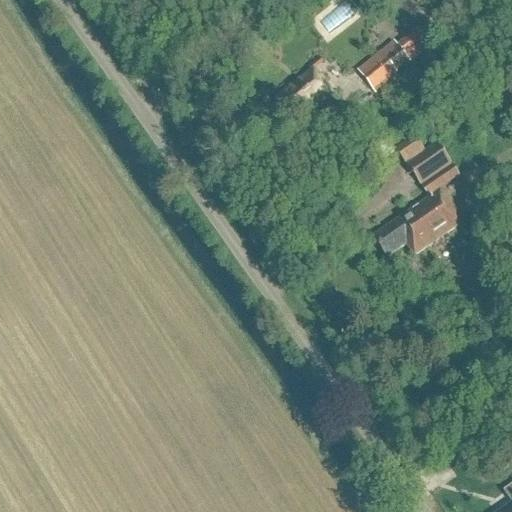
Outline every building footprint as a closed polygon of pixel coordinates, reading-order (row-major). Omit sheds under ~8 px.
[(339,28),(363,14),(353,0),(344,0),(328,10),(339,28)] [(374,92),(429,49),(418,35),(363,78),(374,92)] [(294,125),(331,96),(312,72),(276,102),(294,125)] [(381,136),(362,150),(375,168),(394,154),(381,136)] [(414,256),(459,224),(438,193),(460,178),(437,147),(407,168),(421,186),(422,185),(432,198),(376,237),(388,255),(405,244),(414,256)]
